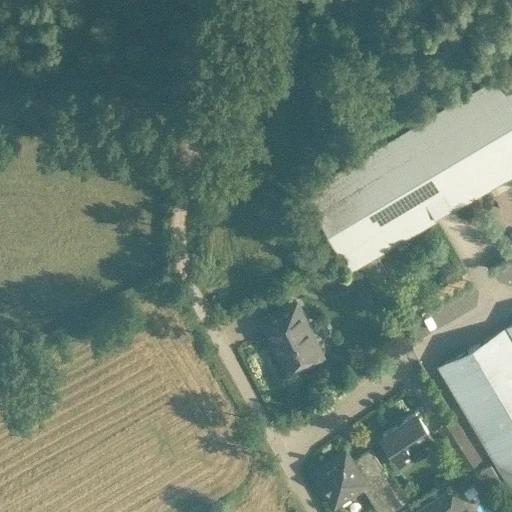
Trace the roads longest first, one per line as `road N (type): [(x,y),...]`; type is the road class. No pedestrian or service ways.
road 1 (track): [(201,293),(183,243),(181,204),(224,0)]
road 2 (unclassified): [(290,458),(462,306),(511,275)]
road 3 (track): [(195,113),(0,106)]
road 4 (unclassified): [(290,458),(201,293)]
